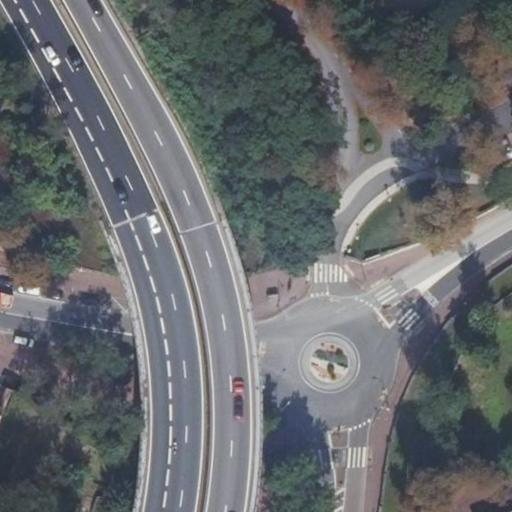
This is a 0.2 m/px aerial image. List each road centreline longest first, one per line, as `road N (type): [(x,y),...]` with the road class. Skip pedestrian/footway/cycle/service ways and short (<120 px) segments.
road 1 (trunk): [(19,0),(121,180),(142,236),(157,358),(155,511)]
road 2 (trunk): [(215,511),(223,451),(220,356),(188,206),(79,0)]
road 3 (secondary): [(0,310),(245,351)]
road 4 (secondary): [(374,369),(475,250)]
road 5 (secondary): [(475,250),(348,317)]
